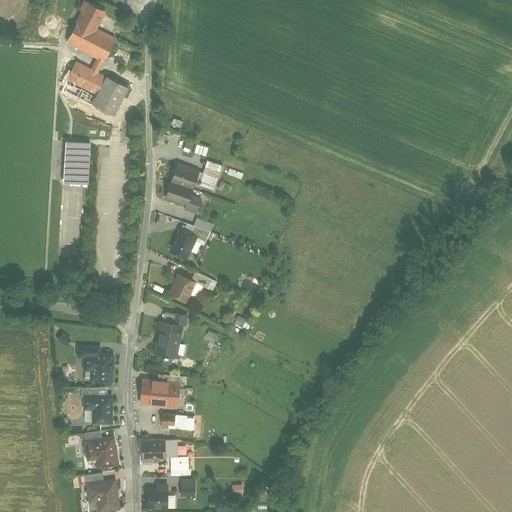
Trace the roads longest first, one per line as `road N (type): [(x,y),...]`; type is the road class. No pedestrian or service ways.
road 1 (residential): [(152,0),(153,171),(135,312)]
road 2 (residential): [(135,312),(127,400),(135,511)]
road 3 (residential): [(0,295),(135,312)]
